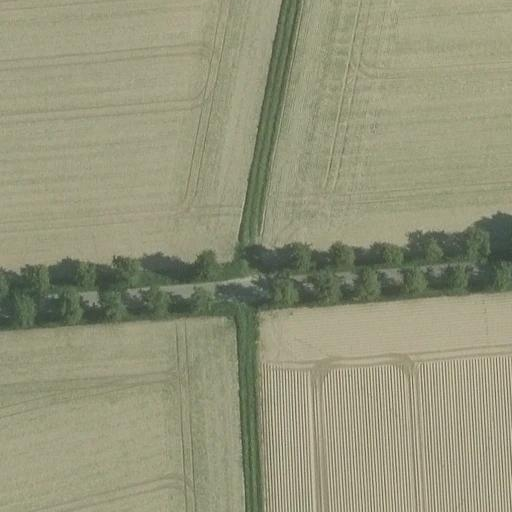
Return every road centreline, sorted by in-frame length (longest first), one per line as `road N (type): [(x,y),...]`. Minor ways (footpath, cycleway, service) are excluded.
road 1 (unclassified): [(511,270),(0,308)]
road 2 (track): [(296,0),(249,289)]
